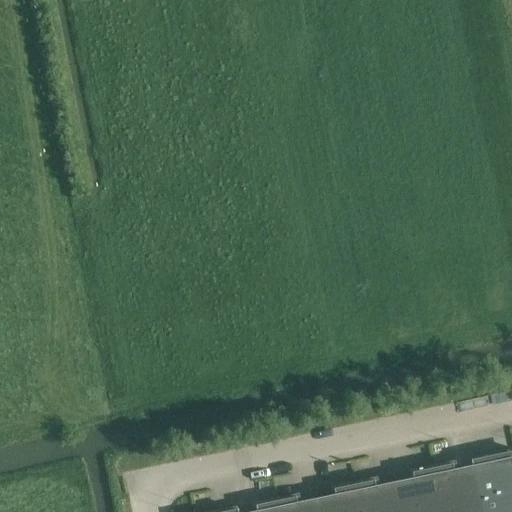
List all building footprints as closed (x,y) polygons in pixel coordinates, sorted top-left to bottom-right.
[(482,500),(511,493),(511,452),(474,460),(482,500)] [(435,469),(443,511),(484,511),(482,500),(474,460),(473,461),(474,467),(456,470),(455,465),(435,469)] [(397,483),(402,511),(443,511),(435,469),(414,473),(415,479),(397,483)] [(376,481),(356,486),(361,511),(402,511),(397,483),(378,487),(376,481)] [(318,499),(320,511),(361,511),(356,486),(336,490),(337,495),(318,499)] [(511,511),(511,493),(482,500),(484,511),(511,511)] [(278,502),(280,511),(320,511),(318,499),(299,503),(298,498),(278,502)] [(239,510),(239,511),(280,511),(278,502),(258,506),(259,511),(257,511),(240,511),(240,510),(239,510)]
